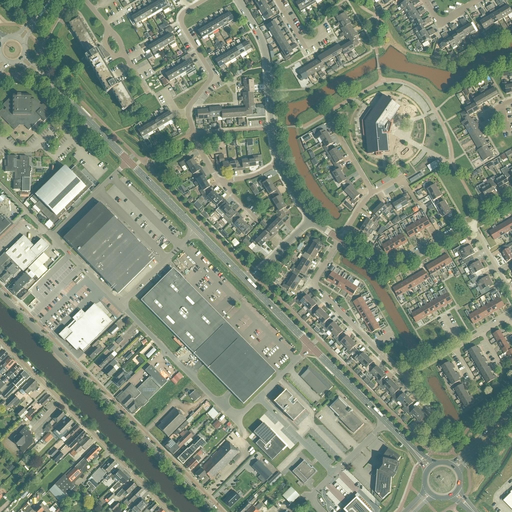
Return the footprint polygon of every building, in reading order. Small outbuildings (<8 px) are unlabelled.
[(157,2),(155,0),(152,0),(155,3),(152,5),(156,13),(162,10),(157,2)] [(160,0),(157,2),(162,10),(163,12),(168,9),(167,7),(166,4),(168,3),(165,0),(160,0)] [(297,0),(298,1),(295,3),(300,12),(306,9),(300,0),(297,0)] [(311,6),(307,0),(300,0),(306,9),(311,6)] [(402,10),(404,9),(419,0),(418,0),(413,0),(409,3),(408,0),(399,5),(402,10)] [(407,14),(415,9),(413,7),(420,3),(419,0),(404,9),(407,14)] [(150,6),(147,8),(151,16),(156,13),(152,5),(149,1),(147,2),(150,6)] [(267,6),(264,1),(256,5),(259,10),(267,6)] [(151,16),(147,8),(144,4),(142,5),(145,9),(142,11),(142,12),(146,19),(151,16)] [(504,4),(501,5),(508,16),(511,13),(511,12),(508,5),(506,7),(504,4)] [(503,19),(508,16),(501,5),(499,6),(501,10),(498,11),(503,19)] [(270,11),(267,6),(259,10),(263,15),(270,11)] [(142,12),(142,11),(139,7),(137,8),(140,13),(137,14),(137,15),(141,22),(146,19),(142,12)] [(226,14),(223,16),(223,17),(228,24),(233,20),(229,13),(228,13),(226,9),(224,10),(226,14)] [(415,9),(407,14),(409,19),(418,14),(417,12),(415,9)] [(498,22),(503,19),(498,11),(496,13),(494,9),(492,11),(498,22)] [(137,15),(137,14),(134,10),(132,11),(134,16),(131,18),(136,25),(141,22),(137,15)] [(273,16),(270,11),(263,15),(266,21),(273,16)] [(494,24),(498,22),(492,11),(490,12),(492,15),(489,17),(494,24)] [(223,17),(223,16),(220,12),(218,13),(221,18),(218,19),(218,20),(222,27),(224,28),(229,25),(228,24),(223,17)] [(335,16),(339,23),(347,18),(344,13),(340,15),(339,13),(335,16)] [(418,14),(409,19),(412,24),(421,19),(419,16),(418,14)] [(218,20),(218,19),(215,15),(213,16),(216,21),(213,22),(213,23),(217,30),(222,27),(218,20)] [(489,27),(494,24),(489,17),(487,18),(485,15),(482,16),(489,27)] [(485,30),(489,27),(482,16),(480,17),(483,21),(480,22),(485,30)] [(415,29),(431,20),(429,17),(422,21),(421,19),(412,24),(415,29)] [(213,23),(213,22),(210,18),(208,19),(211,24),(208,25),(208,26),(212,33),(213,33),(217,30),(213,23)] [(347,18),(339,23),(336,25),(337,27),(340,25),(342,28),(349,24),(351,23),(347,18)] [(88,62),(106,93),(111,90),(122,108),(124,111),(133,105),(120,84),(115,87),(113,84),(114,83),(101,61),(107,57),(99,48),(96,50),(78,19),(68,25),(87,56),(85,57),(88,62)] [(471,35),(476,32),(471,24),(468,25),(465,19),(462,20),(471,35)] [(417,35),(425,30),(424,27),(432,22),(431,20),(415,29),(414,29),(417,35)] [(466,38),(471,35),(462,20),(460,21),(464,28),(461,30),(466,38)] [(212,33),(208,26),(208,25),(205,21),(203,22),(206,27),(203,28),(203,29),(207,36),(208,38),(213,35),(212,33)] [(267,26),(270,32),(277,27),(274,22),(267,26)] [(203,29),(203,28),(200,24),(198,25),(201,30),(197,32),(202,39),(207,36),(203,29)] [(340,36),(352,29),(349,24),(342,28),(341,29),(343,33),(340,35),(340,36)] [(461,41),(453,26),(452,24),(449,26),(455,35),(452,37),(457,46),(462,43),(461,41)] [(461,41),(466,38),(461,30),(459,31),(455,24),(453,26),(461,41)] [(171,27),(164,31),(167,36),(164,38),(168,45),(170,47),(175,44),(169,35),(173,32),(171,27)] [(280,32),(277,27),(270,32),(273,37),(280,32)] [(420,40),(435,31),(433,28),(427,32),(425,30),(417,35),(420,40)] [(356,35),(355,34),(352,29),(340,36),(341,38),(345,36),(347,40),(348,39),(356,35)] [(430,37),(436,33),(435,31),(420,40),(423,44),(431,39),(430,37)] [(283,38),(280,32),(273,37),(276,42),(283,38)] [(446,32),(443,33),(450,45),(452,49),(457,46),(452,37),(450,38),(446,32)] [(168,45),(164,38),(161,33),(159,34),(162,39),(159,41),(163,48),(168,45)] [(450,45),(443,33),(441,35),(445,41),(439,45),(442,50),(450,45)] [(359,44),(355,37),(358,36),(357,34),(355,34),(356,35),(348,39),(350,42),(353,47),(359,44)] [(158,51),(163,48),(159,41),(156,36),(154,37),(157,42),(154,44),(158,51)] [(251,50),(246,42),(243,38),(241,39),(244,44),(241,45),(241,46),(245,53),(251,50)] [(286,43),(283,38),(276,42),(279,47),(286,43)] [(153,55),(158,51),(154,44),(151,39),(149,40),(152,45),(148,47),(153,55)] [(241,46),(241,45),(238,41),(236,42),(239,47),(236,49),(240,56),(245,53),(241,46)] [(351,51),(354,49),(353,47),(350,42),(345,45),(352,57),(354,56),(351,51)] [(289,48),(286,43),(279,47),(282,52),(289,48)] [(236,49),(233,44),(231,45),(234,50),(231,52),(235,59),(240,56),(236,49)] [(296,44),(289,48),(282,52),(281,53),(285,61),(290,58),(289,57),(290,55),(293,53),(291,51),(297,48),(296,44)] [(342,52),(340,48),(338,45),(333,48),(340,60),(341,59),(339,54),(342,52)] [(352,57),(345,45),(340,48),(342,52),(344,56),(347,53),(350,58),(352,57)] [(231,52),(228,47),(226,48),(228,53),(225,55),(226,55),(225,55),(230,62),(235,59),(231,52)] [(340,60),(333,48),(327,51),(332,59),(335,57),(338,61),(340,60)] [(230,62),(225,55),(226,55),(225,55),(223,50),(220,51),(223,56),(220,58),(225,65),(230,62)] [(332,59),(327,51),(322,54),(329,66),(331,65),(328,61),(332,59)] [(225,65),(220,58),(217,53),(215,54),(218,59),(215,61),(220,70),(226,67),(225,65)] [(329,66),(322,54),(317,58),(318,59),(322,65),(325,63),(327,67),(329,66)] [(181,66),(185,73),(186,76),(192,73),(190,69),(188,67),(186,62),(186,63),(185,61),(183,58),(181,59),(184,64),(181,65),(181,66)] [(322,65),(318,59),(313,62),(320,74),(322,73),(320,70),(324,68),(322,65)] [(180,76),(185,73),(181,66),(181,65),(178,61),(176,62),(178,67),(175,68),(176,69),(175,69),(180,76)] [(320,74),(313,62),(308,65),(313,74),(317,72),(319,75),(320,74)] [(175,79),(180,76),(175,69),(176,69),(175,68),(173,64),(170,65),(173,70),(170,72),(175,79)] [(315,77),(313,74),(308,65),(303,68),(308,77),(312,75),(313,78),(315,77)] [(169,82),(175,79),(170,72),(168,67),(165,68),(168,73),(165,75),(169,82)] [(308,77),(303,68),(297,72),(300,76),(298,77),(301,81),(308,77)] [(243,79),(244,87),(254,87),(253,80),(248,81),(248,79),(243,79)] [(498,95),(492,84),(490,85),(492,89),(489,91),(493,98),(498,95)] [(493,98),(489,91),(486,93),(483,89),(481,90),(488,101),(493,98)] [(488,101),(481,90),(479,91),(482,95),(479,97),(483,104),(488,101)] [(373,110),(371,109),(362,121),(364,136),(366,136),(368,154),(376,153),(376,156),(378,156),(382,156),(382,153),(385,153),(390,152),(388,134),(390,134),(392,124),(393,124),(391,123),(401,108),(397,105),(395,103),(396,101),(393,99),(392,98),(390,100),(384,95),(373,110)] [(483,104),(479,97),(475,99),(473,95),(471,96),(475,103),(478,107),(483,104)] [(44,104),(41,106),(35,100),(31,100),(31,96),(13,96),(13,100),(9,100),(2,106),(6,109),(4,111),(2,109),(0,111),(0,116),(14,131),(18,126),(18,124),(24,124),(24,126),(29,131),(41,119),(44,122),(53,113),(44,104)] [(480,110),(478,107),(475,103),(472,105),(469,101),(467,102),(474,114),(480,110)] [(474,114),(467,102),(466,103),(468,107),(465,110),(466,111),(469,117),(474,114)] [(252,115),(251,107),(255,107),(255,105),(254,105),(245,105),(245,109),(246,115),(252,115)] [(173,120),(169,112),(166,108),(164,109),(166,114),(163,115),(168,123),(173,120)] [(204,120),(203,110),(197,110),(197,115),(195,115),(196,121),(204,120)] [(163,126),(168,123),(163,115),(161,111),(159,112),(161,117),(158,119),(163,126)] [(469,117),(466,111),(461,114),(465,121),(461,123),(462,125),(464,124),(471,120),(469,117)] [(158,129),(163,126),(158,119),(156,114),(153,115),(156,120),(153,122),(158,129)] [(152,132),(158,129),(153,122),(150,117),(148,118),(151,123),(148,125),(152,132)] [(472,119),(471,120),(464,124),(467,129),(479,122),(478,121),(475,123),(472,119)] [(147,135),(152,132),(148,125),(145,120),(143,121),(146,126),(143,128),(147,135)] [(480,124),(479,122),(467,129),(470,134),(478,129),(476,126),(480,124)] [(142,138),(147,135),(143,128),(140,123),(138,124),(141,129),(137,131),(142,138)] [(473,140),(485,133),(484,131),(481,133),(478,129),(470,134),(473,140)] [(321,138),(323,142),(330,138),(326,132),(323,134),(322,132),(314,136),(317,141),(321,138)] [(476,145),(484,140),(482,136),(486,134),(485,133),(473,140),(476,145)] [(306,134),(300,138),(302,143),(309,139),(306,134)] [(333,144),(330,138),(323,142),(326,147),(323,148),(326,152),(332,149),(330,146),(333,144)] [(486,146),(491,143),(490,142),(487,143),(484,140),(476,145),(479,150),(486,146)] [(489,151),(493,149),(492,148),(488,149),(486,146),(479,150),(477,151),(481,156),(489,151)] [(333,151),(332,149),(326,152),(328,155),(327,156),(330,160),(331,160),(340,155),(336,149),(333,151)] [(494,158),(489,151),(481,156),(484,161),(488,159),(489,161),(494,158)] [(223,171),(230,170),(229,162),(224,163),(223,155),(218,155),(220,167),(223,167),(223,171)] [(343,160),(340,155),(331,160),(333,164),(336,168),(340,166),(341,165),(340,163),(343,160)] [(31,170),(31,169),(30,169),(29,170),(28,168),(29,159),(26,156),(19,156),(19,160),(16,160),(16,156),(7,156),(7,161),(4,161),(4,167),(5,167),(5,172),(14,173),(14,181),(13,181),(13,190),(20,190),(20,188),(22,188),(22,192),(29,192),(30,173),(31,171),(31,170)] [(255,163),(258,162),(257,156),(252,157),(253,159),(248,160),(249,168),(256,167),(255,163)] [(196,165),(193,159),(189,161),(188,159),(179,164),(181,168),(184,166),(187,170),(189,169),(196,165)] [(437,159),(426,166),(429,172),(440,165),(437,159)] [(241,160),(238,160),(239,161),(240,171),(245,170),(245,168),(249,168),(248,160),(241,161),(241,160)] [(239,161),(229,162),(230,170),(234,170),(234,172),(240,171),(239,161)] [(198,168),(196,165),(189,169),(193,175),(195,174),(196,176),(203,172),(200,167),(198,168)] [(69,172),(88,190),(93,185),(75,166),(70,172),(69,172)] [(341,169),(340,166),(336,168),(333,170),(335,172),(333,174),(336,179),(343,175),(339,170),(341,169)] [(69,172),(70,172),(66,168),(36,197),(40,201),(44,204),(41,207),(43,209),(45,208),(57,220),(69,208),(79,199),(88,190),(69,172)] [(506,179),(509,178),(504,169),(501,170),(504,175),(499,178),(504,185),(508,183),(506,179)] [(196,176),(194,177),(199,186),(206,182),(204,178),(206,177),(203,172),(196,176)] [(420,173),(408,180),(410,182),(422,176),(420,173)] [(346,181),(343,175),(336,179),(339,185),(341,184),(343,187),(349,182),(348,180),(346,181)] [(504,185),(499,178),(496,180),(495,176),(490,179),(491,180),(495,187),(498,186),(499,188),(504,185)] [(266,189),(272,185),(269,179),(265,182),(264,179),(258,182),(261,187),(263,185),(266,189)] [(492,188),(495,187),(491,180),(490,179),(488,181),(484,184),(489,194),(494,191),(492,188)] [(210,187),(206,182),(199,186),(202,190),(200,191),(202,196),(208,192),(206,189),(210,187)] [(349,196),(355,191),(350,186),(352,185),(349,182),(343,187),(346,190),(345,192),(349,196)] [(489,194),(484,184),(475,189),(479,195),(483,193),(485,196),(489,194)] [(274,189),(272,185),(266,189),(269,195),(271,194),(272,196),(279,193),(276,188),(274,189)] [(438,191),(435,185),(431,188),(429,185),(424,188),(426,193),(428,192),(430,195),(438,191)] [(208,192),(202,196),(206,200),(207,201),(207,200),(209,202),(208,202),(210,203),(212,202),(217,196),(212,191),(210,194),(208,192)] [(357,199),(360,196),(355,191),(349,196),(353,200),(351,202),(354,205),(359,201),(357,199)] [(441,196),(438,191),(430,195),(432,199),(430,200),(433,205),(439,201),(437,199),(441,196)] [(282,197),(279,193),(272,196),(274,199),(272,200),(275,206),(282,202),(280,198),(282,197)] [(402,208),(408,204),(407,203),(409,201),(405,195),(403,196),(404,198),(398,201),(402,208)] [(192,203),(196,209),(205,202),(201,196),(192,203)] [(220,199),(217,196),(212,202),(218,208),(226,201),(222,197),(220,199)] [(80,199),(79,199),(69,208),(72,211),(82,201),(80,199)] [(44,204),(40,201),(33,208),(38,213),(40,211),(53,224),(57,220),(45,208),(43,209),(41,207),(44,204)] [(229,205),(226,201),(218,208),(225,215),(231,210),(228,207),(229,205)] [(397,211),(402,208),(398,201),(393,205),(392,203),(388,205),(392,209),(393,211),(395,209),(397,211)] [(448,207),(444,202),(440,204),(439,201),(433,205),(436,209),(438,208),(440,212),(448,207)] [(77,253),(114,217),(99,202),(63,238),(77,253)] [(286,208),(282,202),(275,206),(278,210),(276,211),(278,215),(286,216),(282,210),(286,208)] [(382,203),(378,208),(383,214),(386,217),(390,213),(389,212),(392,209),(388,205),(387,204),(385,206),(382,203)] [(451,213),(448,207),(440,212),(437,213),(438,216),(441,214),(443,217),(447,215),(448,217),(450,218),(452,217),(452,215),(451,213)] [(379,217),(383,214),(378,208),(373,213),(375,216),(373,218),(378,222),(381,219),(379,217)] [(230,224),(239,215),(235,211),(234,213),(231,210),(225,215),(223,218),(229,225),(230,224)] [(425,218),(421,220),(426,229),(431,226),(426,217),(427,217),(424,212),(422,214),(425,218)] [(11,225),(0,213),(0,236),(4,233),(3,232),(11,225)] [(239,215),(230,224),(237,231),(239,229),(244,223),(241,221),(243,219),(239,215)] [(281,221),(286,216),(278,215),(275,218),(277,220),(273,223),(279,229),(284,224),(281,221)] [(421,220),(419,215),(417,217),(419,221),(416,223),(415,223),(420,232),(426,229),(421,220)] [(396,216),(390,222),(393,226),(400,220),(396,216)] [(140,244),(114,217),(77,253),(104,280),(140,244)] [(367,219),(364,225),(371,229),(373,225),(375,226),(376,227),(379,223),(378,222),(373,218),(371,221),(367,219)] [(415,223),(416,223),(414,218),(412,220),(414,224),(410,226),(415,235),(420,232),(415,223)] [(511,231),(511,230),(511,231),(506,222),(500,225),(505,234),(506,233),(510,232),(511,235),(511,231)] [(237,231),(235,232),(239,236),(242,233),(246,236),(253,229),(249,225),(247,226),(244,223),(239,229),(237,231)] [(276,232),(279,229),(273,223),(268,228),(270,230),(268,232),(273,237),(277,233),(276,232)] [(415,235),(410,226),(406,229),(404,224),(401,226),(404,230),(405,230),(410,238),(415,235)] [(368,233),(371,229),(364,225),(360,231),(363,232),(361,235),(367,239),(370,235),(368,233)] [(509,238),(506,233),(505,234),(500,225),(496,228),(495,228),(498,233),(500,237),(501,236),(504,235),(507,239),(509,238)] [(492,236),(498,233),(495,228),(496,228),(495,226),(492,227),(494,229),(489,232),(492,236)] [(408,242),(403,234),(404,233),(401,229),(399,230),(401,234),(398,236),(397,237),(402,245),(408,242)] [(269,241),(273,237),(268,232),(266,234),(264,232),(260,237),(265,242),(268,240),(269,241)] [(397,237),(398,236),(396,232),(394,233),(396,237),(393,239),(392,240),(397,248),(402,245),(397,237)] [(397,248),(392,240),(393,239),(391,235),(388,236),(391,240),(387,243),(392,251),(397,248)] [(0,259),(0,279),(5,285),(12,278),(13,279),(20,272),(21,270),(23,272),(34,261),(48,247),(41,240),(34,246),(23,236),(16,243),(0,259)] [(260,247),(265,242),(260,237),(256,240),(254,238),(251,242),(255,246),(257,244),(260,247)] [(237,248),(240,244),(234,239),(231,243),(237,248)] [(313,245),(311,248),(318,253),(322,248),(317,245),(319,242),(314,239),(311,244),(313,245)] [(392,251),(387,243),(383,245),(380,241),(378,242),(381,247),(382,246),(387,255),(392,251)] [(511,253),(509,248),(511,246),(511,244),(511,243),(506,246),(507,249),(501,253),(504,257),(511,253)] [(155,258),(140,244),(104,280),(118,294),(155,258)] [(461,257),(473,250),(470,245),(462,250),(460,247),(453,251),(455,255),(458,253),(461,257)] [(315,259),(318,253),(311,248),(309,252),(307,250),(304,255),(309,259),(311,256),(315,259)] [(473,250),(461,257),(463,260),(460,262),(462,266),(465,265),(469,262),(467,258),(475,254),(473,250)] [(37,260),(26,271),(22,274),(23,275),(14,284),(13,283),(8,288),(16,296),(33,279),(36,282),(47,271),(42,266),(49,259),(43,253),(37,260)] [(453,268),(455,267),(453,262),(452,263),(447,254),(442,258),(447,266),(448,266),(451,264),(453,268)] [(312,264),(307,261),(309,259),(304,255),(303,255),(300,259),(303,261),(300,264),(308,269),(312,264)] [(450,270),(448,266),(447,266),(442,258),(437,261),(442,269),(443,269),(446,267),(448,271),(450,270)] [(445,273),(443,269),(442,269),(437,261),(431,264),(436,272),(441,270),(443,274),(445,273)] [(482,265),(479,261),(476,263),(471,265),(469,262),(465,265),(467,268),(464,269),(467,273),(469,272),(482,265)] [(54,262),(48,268),(52,272),(58,267),(54,262)] [(305,275),(308,269),(300,264),(298,268),(297,267),(294,271),(299,275),(300,272),(305,275)] [(432,275),(436,272),(431,264),(426,267),(431,275),(430,275),(433,280),(435,279),(432,275)] [(475,274),(484,269),(482,265),(469,272),(472,276),(469,277),(471,281),(477,277),(475,274)] [(338,275),(337,275),(334,273),(336,268),(334,267),(331,272),(332,272),(327,280),(332,284),(338,275)] [(59,274),(63,275),(62,279),(67,279),(69,269),(60,268),(59,274)] [(343,278),(342,278),(339,276),(341,272),(339,270),(337,275),(338,275),(332,284),(337,287),(343,278)] [(432,283),(433,283),(430,278),(429,279),(424,270),(419,273),(424,282),(425,281),(428,280),(430,284),(431,283),(432,283)] [(297,277),(299,275),(294,271),(291,276),(293,277),(290,281),(298,285),(301,280),(297,277)] [(169,272),(141,301),(176,337),(205,308),(169,272)] [(348,282),(347,281),(344,279),(347,275),(344,273),(342,278),(343,278),(337,287),(343,290),(348,282)] [(427,286),(425,281),(424,282),(419,273),(414,276),(419,285),(420,284),(423,283),(425,287),(427,286)] [(422,289),(420,284),(419,285),(414,276),(409,279),(414,288),(415,287),(418,286),(420,290),(422,289)] [(478,287),(491,280),(488,276),(476,283),(478,287)] [(348,293),(353,285),(349,282),(352,278),(350,277),(347,281),(348,282),(343,290),(348,293)] [(417,292),(415,287),(414,288),(409,279),(403,282),(408,291),(409,290),(412,289),(415,293),(417,292)] [(481,291),(493,284),(491,280),(478,287),(481,291)] [(295,291),(298,285),(290,281),(288,284),(285,282),(282,287),(289,291),(290,288),(295,291)] [(412,295),(409,290),(408,291),(403,282),(398,285),(403,294),(407,292),(410,296),(412,295)] [(359,289),(362,284),(360,283),(357,287),(353,285),(348,293),(353,296),(358,288),(359,289)] [(23,301),(35,290),(38,287),(35,284),(32,287),(27,291),(26,290),(22,293),(23,294),(19,298),(19,299),(21,301),(23,301)] [(399,296),(403,294),(398,285),(393,289),(398,297),(397,297),(400,302),(402,301),(399,296)] [(453,302),(448,293),(449,293),(446,288),(441,291),(443,296),(442,296),(447,305),(453,302)] [(442,296),(443,296),(441,291),(439,292),(441,297),(438,299),(437,299),(442,308),(447,305),(442,296)] [(499,298),(495,300),(494,301),(499,309),(505,306),(500,298),(501,298),(498,293),(496,294),(499,298)] [(353,302),(356,307),(365,302),(365,301),(363,298),(367,296),(366,294),(361,296),(362,297),(353,302)] [(437,299),(438,299),(436,294),(433,295),(436,300),(433,302),(432,302),(437,311),(442,308),(437,299)] [(305,306),(312,300),(307,295),(303,300),(301,298),(296,302),(300,306),(303,304),(305,306)] [(494,301),(495,300),(493,296),(491,297),(493,302),(490,303),(489,304),(494,312),(499,309),(494,301)] [(432,302),(433,302),(430,297),(428,298),(431,303),(428,305),(427,305),(432,314),(437,311),(432,302)] [(369,299),(365,301),(365,302),(356,307),(359,313),(368,308),(368,307),(366,303),(370,301),(369,299)] [(489,304),(490,303),(488,299),(486,300),(488,305),(485,306),(484,307),(489,316),(494,312),(489,304)] [(316,305),(312,300),(305,306),(308,309),(307,311),(310,315),(315,310),(313,308),(316,305)] [(427,305),(428,305),(425,300),(423,301),(426,306),(423,308),(422,308),(427,317),(432,314),(427,305)] [(484,307),(485,306),(483,302),(480,303),(483,308),(480,309),(479,310),(484,319),(489,316),(484,307)] [(422,308),(423,308),(420,303),(418,305),(420,309),(416,311),(421,320),(427,317),(422,308)] [(79,348),(83,352),(112,323),(94,304),(84,314),(81,310),(72,319),(76,322),(69,329),(67,327),(58,335),(64,341),(66,340),(76,351),(79,348)] [(372,304),(368,307),(368,308),(359,313),(363,318),(371,313),(371,312),(369,309),(373,306),(372,304)] [(479,310),(480,309),(477,305),(475,306),(478,311),(474,313),(479,322),(484,319),(479,310)] [(421,320),(416,311),(414,307),(411,308),(412,310),(411,311),(410,309),(408,311),(410,315),(411,315),(416,323),(421,320)] [(190,351),(219,323),(205,308),(176,337),(190,351)] [(319,320),(325,314),(321,309),(317,313),(315,310),(310,315),(314,319),(316,317),(319,320)] [(375,309),(371,312),(371,313),(363,318),(366,323),(374,318),(374,317),(372,314),(376,311),(375,309)] [(479,322),(474,313),(470,315),(467,311),(465,312),(468,317),(469,316),(473,325),(479,322)] [(330,318),(325,314),(319,320),(321,323),(320,324),(324,328),(328,324),(326,322),(330,318)] [(378,314),(374,317),(374,318),(366,323),(369,328),(377,323),(375,319),(379,316),(378,314)] [(272,376),(219,323),(190,351),(243,404),(272,376)] [(332,333),(338,327),(334,323),(330,326),(328,324),(324,328),(328,332),(329,331),(332,333)] [(380,327),(377,323),(369,328),(372,333),(380,329),(385,327),(384,325),(380,327)] [(112,336),(119,329),(115,325),(108,332),(112,336)] [(343,332),(338,327),(332,333),(335,336),(333,338),(337,342),(342,337),(339,335),(343,332)] [(347,346),(352,341),(347,336),(344,340),(342,337),(337,342),(336,343),(340,347),(344,343),(347,346)] [(121,337),(115,342),(118,345),(124,340),(121,337)] [(100,353),(103,349),(98,344),(99,343),(97,341),(91,347),(93,349),(87,355),(91,359),(99,352),(100,353)] [(356,345),(352,341),(347,346),(349,349),(346,352),(350,356),(353,353),(355,355),(358,351),(356,349),(355,350),(354,348),(356,345)] [(110,352),(116,347),(112,344),(107,349),(110,352)] [(471,356),(481,350),(479,348),(478,349),(476,346),(475,347),(473,348),(471,349),(470,350),(468,351),(466,352),(465,353),(466,355),(470,353),(471,356)] [(144,356),(147,359),(155,351),(152,348),(144,356)] [(482,353),(481,350),(471,356),(473,359),(471,360),(472,361),(482,356),(480,354),(482,353)] [(0,363),(8,355),(4,351),(0,354),(0,363)] [(362,364),(368,357),(364,353),(362,354),(359,351),(358,351),(355,355),(352,357),(358,363),(359,361),(362,364)] [(130,352),(124,357),(127,361),(133,355),(130,352)] [(111,354),(107,358),(105,356),(96,364),(101,369),(110,360),(111,361),(114,358),(111,354)] [(483,358),(482,356),(472,361),(473,363),(475,362),(477,365),(486,360),(485,357),(483,358)] [(373,362),(368,357),(362,364),(365,367),(363,368),(367,372),(371,368),(369,366),(373,362)] [(10,358),(2,366),(0,368),(0,374),(5,369),(7,371),(9,370),(12,367),(15,363),(10,358)] [(487,362),(486,360),(477,365),(478,368),(476,369),(478,371),(487,365),(486,363),(487,362)] [(109,378),(115,371),(112,368),(115,365),(111,362),(107,366),(109,368),(104,373),(109,378)] [(449,362),(446,364),(445,365),(443,366),(441,367),(440,368),(441,370),(443,369),(444,371),(454,366),(452,363),(451,364),(449,362)] [(15,377),(23,370),(17,365),(1,381),(4,384),(9,379),(10,378),(12,380),(15,377)] [(137,390),(131,384),(120,395),(117,398),(131,413),(132,412),(134,414),(135,414),(142,407),(143,407),(148,402),(148,401),(167,382),(151,365),(145,371),(151,376),(137,390)] [(488,367),(487,365),(478,371),(479,373),(480,372),(482,374),(491,369),(490,367),(488,367)] [(375,377),(382,371),(377,366),(374,370),(371,368),(367,372),(371,376),(372,374),(375,377)] [(455,368),(454,366),(444,371),(446,374),(444,375),(445,377),(455,371),(454,369),(455,368)] [(333,387),(325,379),(322,376),(319,374),(316,371),(312,369),(309,367),(305,373),(308,376),(304,379),(322,397),(333,387)] [(493,371),(491,369),(482,374),(484,377),(482,378),(483,380),(493,375),(491,372),(493,371)] [(126,380),(124,378),(127,375),(126,374),(121,370),(116,374),(113,377),(116,380),(113,382),(119,387),(126,380)] [(386,376),(382,371),(375,377),(378,380),(376,382),(380,386),(384,382),(385,381),(383,379),(386,376)] [(450,381),(459,375),(458,373),(456,374),(455,371),(445,377),(446,379),(448,378),(450,381)] [(19,389),(30,377),(24,372),(9,386),(10,387),(2,394),(6,398),(16,388),(17,389),(18,389),(19,389)] [(169,380),(174,385),(182,377),(178,372),(169,380)] [(461,378),(459,375),(450,381),(451,383),(450,384),(451,386),(460,381),(459,379),(461,378)] [(494,377),(493,375),(483,380),(484,382),(486,381),(488,384),(497,378),(495,376),(494,377)] [(33,389),(37,385),(32,379),(28,383),(27,384),(26,384),(21,389),(27,395),(31,391),(32,392),(33,392),(34,391),(34,390),(33,389)] [(389,391),(395,385),(390,380),(386,384),(384,382),(380,386),(379,387),(383,391),(386,388),(389,391)] [(463,384),(453,390),(454,392),(456,391),(457,394),(467,388),(465,386),(464,387),(463,384)] [(398,395),(396,393),(400,389),(395,385),(389,391),(391,394),(390,395),(394,399),(398,395)] [(468,391),(467,388),(457,394),(459,397),(457,398),(458,399),(468,394),(467,392),(468,391)] [(285,390),(281,394),(273,402),(293,422),(305,410),(297,402),(295,400),(295,401),(292,398),(292,397),(285,390)] [(194,403),(200,397),(194,391),(189,396),(194,403)] [(402,404),(408,398),(404,393),(400,397),(398,395),(394,399),(398,403),(399,402),(402,404)] [(469,396),(468,394),(458,399),(460,401),(461,400),(463,403),(472,398),(471,395),(469,396)] [(6,403),(3,407),(5,409),(7,407),(9,409),(13,404),(18,399),(14,395),(9,400),(6,403)] [(43,407),(52,398),(49,395),(48,396),(47,395),(39,402),(43,407)] [(339,397),(330,406),(340,417),(339,418),(354,434),(364,424),(351,412),(353,411),(351,409),(350,410),(347,408),(349,407),(339,397)] [(408,407),(413,403),(408,398),(402,404),(405,407),(402,410),(406,414),(407,413),(410,409),(408,407)] [(474,400),(472,398),(463,403),(464,406),(463,407),(464,409),(466,408),(467,407),(469,406),(470,405),(474,403),(472,401),(474,400)] [(190,416),(192,419),(209,404),(206,401),(190,416)] [(25,410),(22,407),(16,413),(19,416),(25,410)] [(215,409),(213,407),(209,412),(210,413),(213,416),(215,418),(219,413),(218,412),(215,409)] [(422,412),(417,407),(414,410),(411,408),(410,409),(407,413),(411,417),(413,415),(415,418),(422,412)] [(32,409),(26,415),(29,418),(35,412),(32,409)] [(168,438),(186,420),(175,409),(160,423),(161,424),(158,427),(168,438)] [(57,423),(65,415),(61,411),(53,419),(57,423)] [(423,420),(426,416),(422,412),(415,418),(418,421),(416,422),(420,426),(425,422),(423,420)] [(70,426),(73,423),(68,418),(63,423),(62,423),(56,429),(61,435),(66,430),(68,432),(72,428),(70,426)] [(180,433),(188,424),(186,422),(177,430),(180,433)] [(260,439),(255,444),(272,460),(282,450),(283,451),(282,450),(286,446),(275,435),(270,430),(271,429),(270,429),(269,429),(263,423),(253,433),(260,439)] [(49,431),(53,428),(49,424),(45,427),(46,428),(43,430),(47,434),(49,431)] [(74,433),(79,428),(79,427),(78,425),(77,426),(76,425),(64,437),(67,440),(71,436),(74,433)] [(33,444),(33,436),(31,434),(31,433),(25,427),(19,433),(19,436),(17,436),(14,439),(14,443),(18,446),(20,446),(20,450),(23,453),(33,444)] [(82,436),(85,433),(82,430),(79,433),(79,432),(73,438),(66,444),(71,449),(83,436),(82,436)] [(173,455),(189,439),(188,439),(191,436),(188,432),(175,444),(169,451),(173,455)] [(47,443),(53,437),(48,433),(42,439),(47,443)] [(88,446),(92,442),(87,437),(84,441),(83,440),(79,444),(80,445),(76,449),(76,448),(70,454),(74,457),(77,454),(83,448),(85,451),(89,447),(88,446)] [(201,449),(206,444),(201,439),(193,447),(192,445),(191,447),(190,446),(190,447),(188,450),(187,449),(177,459),(182,465),(194,453),(196,451),(200,447),(201,449)] [(169,451),(175,444),(171,440),(167,443),(168,444),(165,447),(169,451)] [(212,481),(239,453),(228,442),(203,467),(204,468),(202,470),(201,469),(195,475),(201,480),(206,475),(212,481)] [(98,457),(96,456),(98,454),(97,453),(100,450),(97,447),(94,450),(93,449),(75,467),(75,468),(66,477),(64,475),(49,491),(62,504),(78,489),(71,482),(79,475),(81,477),(86,472),(85,472),(86,471),(86,464),(86,463),(89,460),(90,461),(94,458),(96,460),(98,457)] [(56,448),(49,455),(52,458),(59,451),(56,448)] [(378,470),(376,492),(383,500),(389,494),(390,494),(392,478),(394,479),(395,478),(396,477),(397,476),(398,475),(399,474),(400,472),(400,471),(401,469),(401,468),(400,466),(400,465),(399,463),(397,463),(401,457),(389,449),(386,453),(385,452),(383,455),(384,456),(382,459),(384,461),(384,467),(381,471),(378,470)] [(59,452),(53,459),(57,463),(63,456),(59,452)] [(198,463),(201,459),(198,456),(194,460),(194,459),(189,464),(189,465),(186,468),(187,468),(187,469),(188,470),(189,470),(190,471),(195,466),(195,467),(198,464),(198,463)] [(106,473),(103,476),(102,474),(96,480),(100,484),(105,479),(109,475),(108,474),(113,468),(113,467),(116,464),(113,460),(112,460),(109,464),(108,463),(103,468),(102,469),(106,473)] [(311,468),(308,466),(308,465),(304,460),(303,461),(303,462),(295,469),(292,472),(304,484),(307,481),(315,473),(316,473),(317,472),(312,467),(311,468)] [(272,475),(258,461),(252,467),(261,475),(266,481),(272,475)] [(119,481),(125,476),(124,475),(125,474),(123,472),(122,473),(120,470),(117,473),(116,473),(113,476),(110,473),(109,475),(105,479),(107,482),(111,478),(113,480),(116,478),(119,481)] [(278,472),(268,483),(271,486),(281,475),(278,472)] [(129,480),(125,476),(119,481),(116,484),(114,486),(112,489),(115,491),(118,488),(119,489),(123,485),(129,480)] [(88,496),(96,488),(89,481),(87,484),(90,487),(84,492),(88,496)] [(128,494),(136,487),(131,482),(124,489),(124,488),(116,495),(119,498),(126,492),(128,494)] [(139,495),(143,491),(142,491),(142,490),(141,489),(140,488),(136,492),(135,491),(132,494),(133,495),(127,500),(130,503),(126,507),(128,509),(132,505),(130,503),(136,497),(137,499),(140,496),(139,495)] [(290,505),(299,496),(290,488),(282,496),(290,505)] [(239,498),(232,491),(228,496),(229,496),(223,502),(229,508),(239,498)] [(112,493),(106,499),(109,502),(115,496),(112,493)] [(251,506),(250,505),(256,499),(255,499),(258,496),(256,494),(239,511),(238,511),(244,511),(245,511),(246,511),(251,506)] [(135,511),(145,502),(142,499),(131,510),(133,511),(131,511),(135,511)] [(272,504),(268,499),(264,504),(268,508),(272,504)] [(370,511),(357,499),(347,510),(349,511),(370,511)] [(113,511),(114,511),(120,506),(116,502),(110,508),(113,511)] [(141,511),(148,505),(145,502),(135,511),(141,511)] [(153,510),(158,506),(155,503),(150,507),(147,509),(143,511),(152,511),(154,511),(153,510)] [(259,503),(257,506),(255,508),(253,506),(246,511),(258,511),(260,509),(263,507),(259,503)]
